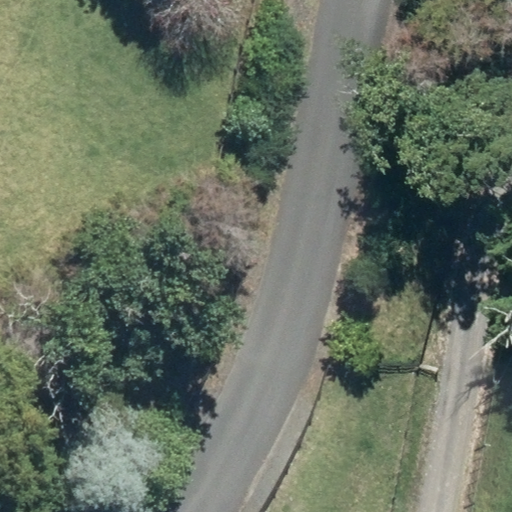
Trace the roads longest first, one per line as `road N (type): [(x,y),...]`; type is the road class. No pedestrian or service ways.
road 1 (residential): [(356,0),(315,225),(271,379),(225,477),(198,511)]
road 2 (track): [(438,511),(475,290),(511,206)]
